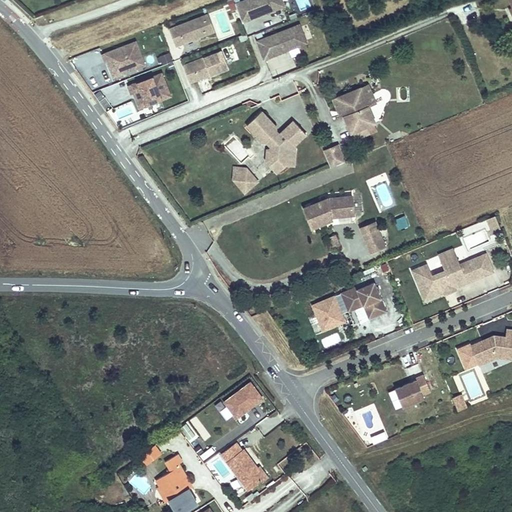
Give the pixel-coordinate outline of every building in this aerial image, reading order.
[(281,0),(242,0),(235,3),(241,21),(283,4),(281,0)] [(209,14),(169,28),(176,46),(215,31),(209,14)] [(299,24),(257,40),(264,58),(305,42),(299,24)] [(110,60),(111,64),(109,64),(113,75),(143,64),(135,41),(102,54),(105,62),(110,60)] [(221,49),(182,64),(189,81),(228,66),(221,49)] [(161,64),(172,61),(170,52),(159,55),(161,64)] [(161,73),(128,85),(131,93),(136,91),(137,95),(135,96),(140,106),(170,95),(161,73)] [(360,87),(367,105),(375,102),(368,83),(360,87)] [(374,121),(367,105),(360,87),(336,96),(343,114),(350,131),(374,121)] [(278,134),(277,135),(275,137),(271,135),(272,134),(273,133),(273,127),(258,113),(245,127),(251,133),(260,142),(264,141),(270,147),(270,148),(270,164),(273,168),(278,172),(285,165),(285,164),(285,147),(290,142),(293,144),(303,134),(305,132),(292,120),(278,134)] [(337,144),(322,150),(329,167),(344,161),(337,144)] [(256,181),(245,169),(234,168),(233,179),(244,191),(256,181)] [(333,212),(334,214),(352,213),(350,194),(327,196),(326,197),(311,203),(302,207),(310,226),(330,218),(327,214),(333,212)] [(404,212),(395,216),(400,228),(409,224),(404,212)] [(503,229),(497,214),(489,217),(495,232),(503,229)] [(359,225),(362,231),(375,226),(373,219),(359,225)] [(362,231),(369,249),(383,243),(375,226),(362,231)] [(335,235),(330,238),(334,247),(340,244),(335,235)] [(428,263),(413,269),(426,298),(454,286),(452,282),(466,276),(468,281),(494,270),(486,253),(471,259),(461,263),(458,256),(443,262),(446,269),(433,274),(428,263)] [(357,286),(342,293),(348,308),(363,302),(364,304),(371,302),(376,315),(386,311),(374,282),(358,289),(357,286)] [(371,302),(364,304),(369,317),(376,315),(371,302)] [(494,335),(470,345),(479,365),(498,357),(506,358),(507,348),(511,348),(511,329),(507,329),(506,336),(499,336),(499,338),(495,338),(495,335),(494,335)] [(324,349),(341,341),(337,332),(320,340),(324,349)] [(432,389),(425,373),(416,376),(417,378),(396,386),(404,404),(425,395),(424,392),(432,389)] [(456,390),(463,388),(459,375),(452,377),(456,390)] [(464,381),(471,399),(481,395),(474,377),(464,381)] [(250,383),(225,402),(236,418),(262,399),(250,383)] [(463,395),(454,398),(459,412),(469,408),(463,395)] [(249,414),(255,423),(266,417),(261,407),(249,414)] [(181,430),(190,440),(196,434),(187,424),(181,430)] [(253,464),(236,441),(220,453),(248,490),(261,481),(250,467),(253,464)] [(146,463),(160,452),(155,445),(140,456),(146,463)] [(178,454),(166,461),(172,470),(175,468),(174,466),(180,463),(182,461),(178,454)] [(186,486),(192,483),(180,463),(174,466),(175,468),(172,470),(157,479),(160,485),(162,487),(166,484),(173,497),(170,499),(177,511),(181,511),(196,504),(188,489),(186,486)] [(262,482),(269,477),(260,466),(256,468),(253,464),(250,467),(261,481),(262,482)] [(157,486),(166,501),(170,499),(173,497),(166,484),(162,487),(160,485),(157,486)]
